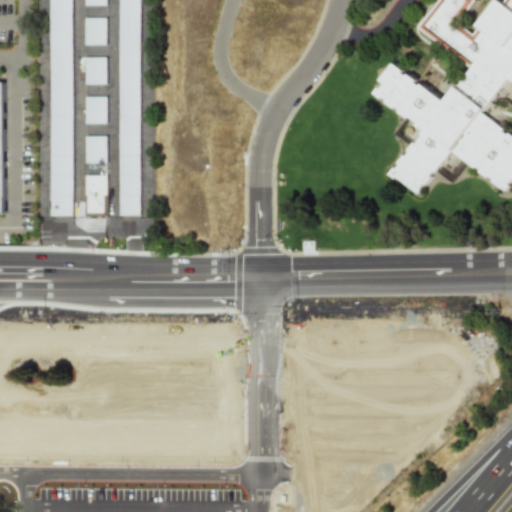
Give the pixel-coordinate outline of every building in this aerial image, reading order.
[(50,0),(75,0),(74,214),(49,214),(50,0)] [(119,0),(141,0),(140,214),(118,213),(119,0)] [(511,136),(511,197),(510,200),(452,157),(418,198),(391,178),(424,136),(376,100),(398,73),(446,109),(476,72),(422,32),(447,0),(470,0),(477,5),(458,29),(480,44),(511,3),(511,83),(484,116),(511,136)] [(86,15),(109,15),(109,44),(86,44),(86,15)] [(87,54),(110,54),(110,84),(87,84),(87,54)] [(86,95),(109,95),(108,125),(85,124),(86,95)] [(4,162),(12,162),(12,166),(17,167),(18,131),(5,130),(4,162)] [(87,133),(110,134),(110,163),(86,163),(87,133)] [(86,174),(109,174),(109,214),(86,214),(86,174)] [(464,333),(464,331),(489,333),(489,334),(488,340),(497,340),(497,372),(484,372),(484,383),(464,384),(464,333)] [(76,457),(149,457),(149,436),(165,436),(165,457),(239,458),(239,384),(166,384),(166,403),(150,403),(150,383),(77,383),(76,457)] [(1,511),(72,511),(72,475),(65,475),(65,483),(53,483),(52,389),(0,390),(1,511)] [(282,511),(283,475),(210,474),(209,511),(282,511)] [(160,501),(193,501),(194,475),(161,475),(160,501)]
